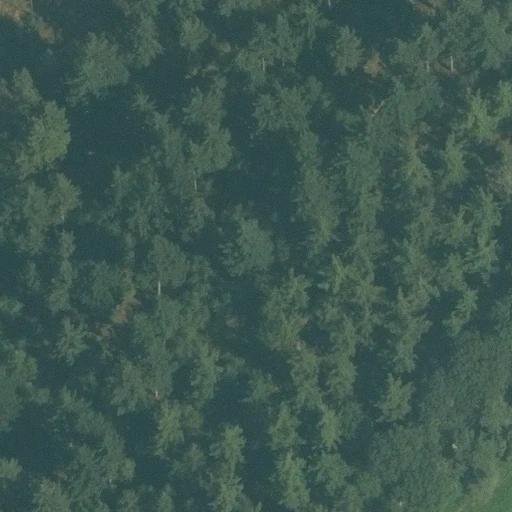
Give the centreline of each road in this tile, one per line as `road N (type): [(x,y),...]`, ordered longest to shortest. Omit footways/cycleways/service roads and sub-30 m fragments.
road 1 (track): [(107,502),(511,63)]
road 2 (track): [(166,0),(0,159)]
road 3 (track): [(397,511),(511,389)]
